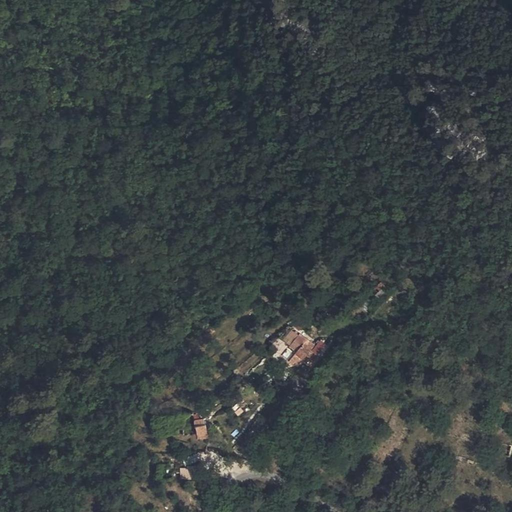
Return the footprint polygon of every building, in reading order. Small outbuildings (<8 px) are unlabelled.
[(281,339),(272,347),(285,361),(294,353),(281,339)] [(309,364),(316,354),(304,344),(290,362),(294,365),(296,362),(301,365),(303,362),(304,363),(306,362),(309,364)] [(202,415),(190,417),(192,431),(195,430),(197,440),(207,438),(206,431),(202,415)] [(185,432),(192,431),(190,417),(183,419),(185,432)] [(185,432),(183,419),(174,420),(176,433),(185,432)] [(161,421),(163,433),(176,433),(174,420),(161,421)]
